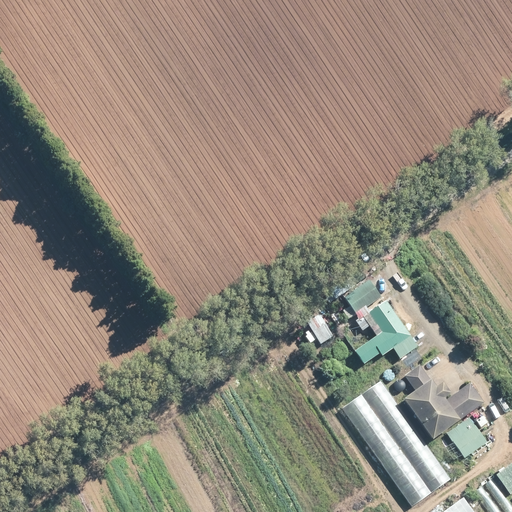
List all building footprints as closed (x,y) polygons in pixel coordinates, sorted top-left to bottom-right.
[(381,298),(370,281),(345,298),(356,315),(381,298)] [(419,348),(386,302),(363,318),(377,337),(356,353),(365,365),(381,354),(383,357),(394,349),(401,360),(419,348)] [(429,380),(420,367),(405,377),(416,392),(404,401),(433,441),(485,404),(471,384),(452,397),(436,375),(429,380)] [(362,397),(431,494),(450,480),(381,383),(362,397)] [(431,494),(362,397),(343,410),(412,507),(431,494)] [(487,442),(470,419),(448,435),(465,458),(487,442)] [(511,494),(511,464),(496,477),(511,495),(511,494)] [(476,511),(467,498),(445,511),(476,511)]
